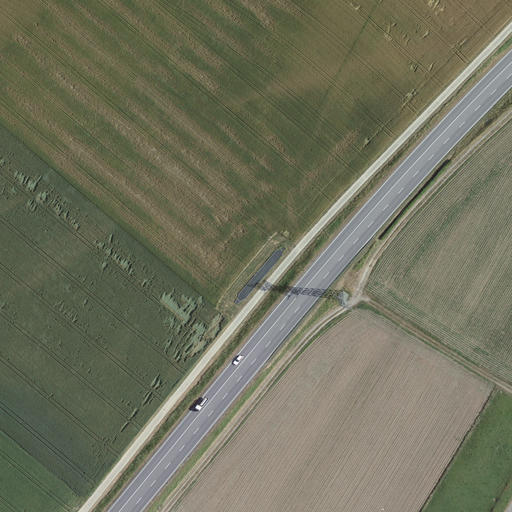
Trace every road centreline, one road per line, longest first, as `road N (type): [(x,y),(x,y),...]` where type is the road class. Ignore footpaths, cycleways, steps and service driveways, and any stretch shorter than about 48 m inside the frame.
road 1 (track): [(82,511),(287,261),(511,27)]
road 2 (primary): [(511,67),(367,221),(124,511)]
road 3 (track): [(164,511),(310,334),(357,295),(406,219),(511,114)]
